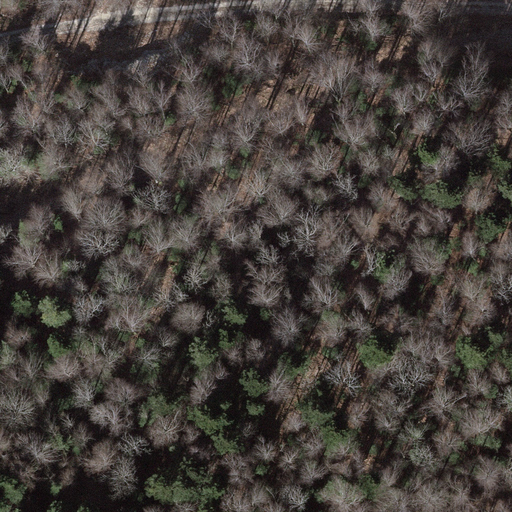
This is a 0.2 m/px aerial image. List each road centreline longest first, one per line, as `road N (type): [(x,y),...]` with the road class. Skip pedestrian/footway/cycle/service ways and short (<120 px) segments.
road 1 (track): [(511,28),(413,48),(282,94),(0,223)]
road 2 (track): [(511,11),(358,2),(157,6),(0,38)]
